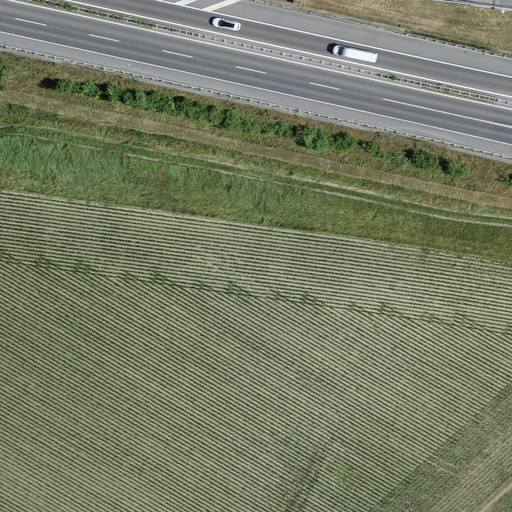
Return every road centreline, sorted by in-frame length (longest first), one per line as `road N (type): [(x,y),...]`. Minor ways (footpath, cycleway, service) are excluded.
road 1 (motorway): [(511,87),(109,0)]
road 2 (motorway): [(0,15),(384,99)]
road 3 (motorway): [(384,99),(511,133)]
road 4 (motorway): [(384,99),(511,119)]
